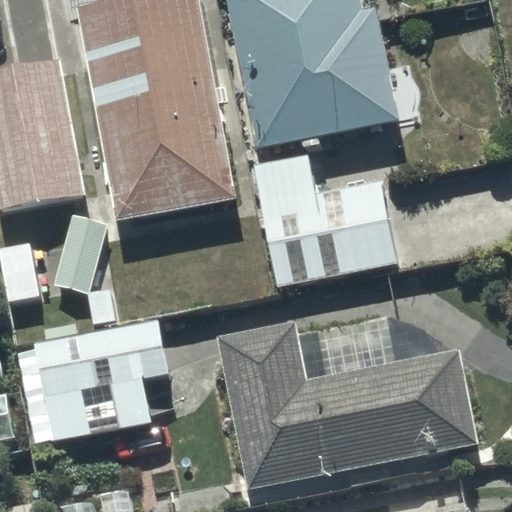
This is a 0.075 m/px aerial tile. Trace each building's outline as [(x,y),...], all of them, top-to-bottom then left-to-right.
[(196,0),(85,20),(123,231),(244,209),(206,0),(196,0)] [(230,0),(265,160),(308,151),(310,159),(328,155),(326,147),(407,130),(383,18),(368,21),(363,0),(230,0)] [(0,81),(0,185),(5,220),(90,207),(70,71),(0,81)] [(258,174),(283,296),(405,271),(388,187),(321,201),(313,163),(258,174)] [(77,221),(57,292),(92,302),(113,231),(77,221)] [(11,309),(45,303),(35,248),(1,255),(11,309)] [(225,346),(255,499),(482,454),(463,359),(428,367),(418,320),(305,345),(302,331),(225,346)] [(22,361),(40,452),(59,448),(60,453),(158,434),(149,389),(178,383),(168,328),(39,353),(40,357),(22,361)] [(0,403),(0,451),(19,448),(11,402),(0,403)]
